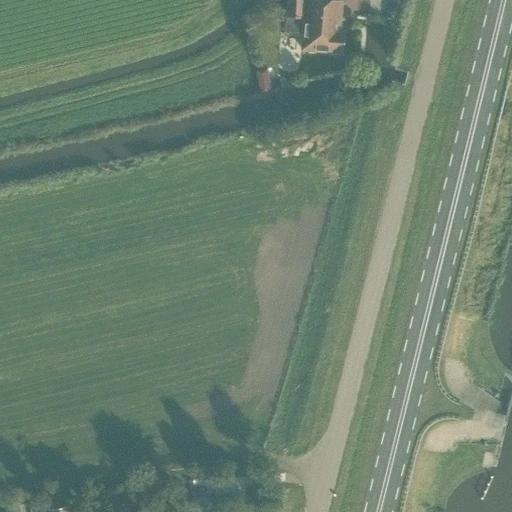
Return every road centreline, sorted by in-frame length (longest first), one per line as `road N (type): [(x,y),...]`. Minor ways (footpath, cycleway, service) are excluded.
road 1 (unclassified): [(315,511),(445,0)]
road 2 (primary): [(377,511),(503,0)]
